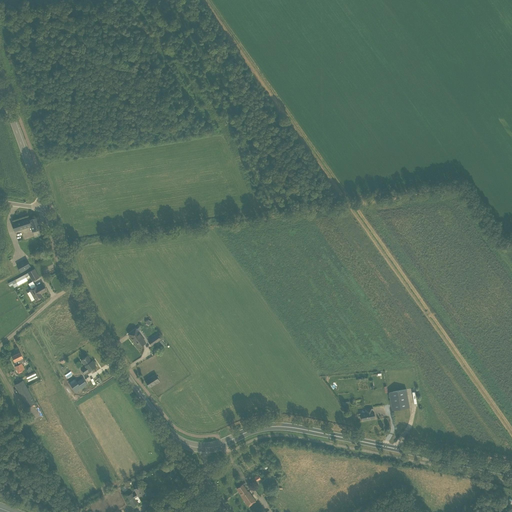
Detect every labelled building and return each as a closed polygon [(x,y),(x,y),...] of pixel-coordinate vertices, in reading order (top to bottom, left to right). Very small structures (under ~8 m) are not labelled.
[(30,226),(32,231),(41,228),(37,218),(29,220),(29,219),(12,224),(15,231),(24,228),(27,227),(30,226)] [(26,260),(17,265),(20,272),(30,266),(26,260)] [(15,280),(18,285),(27,280),(26,279),(30,277),(32,281),(33,281),(39,277),(34,269),(30,271),(27,273),(24,275),(15,280)] [(30,291),(27,293),(32,301),(35,299),(35,301),(42,297),(41,294),(46,290),(43,284),(37,287),(37,286),(29,290),(30,291)] [(128,334),(138,348),(145,342),(135,329),(128,334)] [(149,342),(151,345),(161,339),(158,335),(149,342)] [(15,366),(18,373),(22,370),(24,369),(21,363),(21,364),(20,363),(24,361),(19,352),(12,356),(14,360),(13,360),(14,362),(14,361),(16,365),(15,366)] [(81,370),(84,374),(88,371),(89,371),(96,366),(92,361),(91,362),(90,360),(87,356),(81,360),(86,367),(81,370)] [(26,376),(28,381),(37,377),(35,372),(26,376)] [(145,381),(149,387),(159,381),(155,374),(145,381)] [(75,379),(69,383),(75,392),(87,384),(82,378),(79,380),(77,382),(75,379)] [(15,385),(27,408),(35,403),(23,381),(15,385)] [(390,392),(393,410),(409,408),(406,389),(390,392)] [(361,416),(360,416),(361,419),(362,419),(362,421),(375,418),(373,409),(366,410),(366,413),(361,414),(361,416)] [(258,475),(251,480),(254,484),(260,479),(258,475)] [(242,484),(236,489),(242,496),(241,496),(248,507),(256,502),(248,491),(248,492),(242,484)] [(126,496),(132,507),(137,504),(137,503),(141,501),(138,496),(144,493),(140,485),(134,489),(136,493),(133,495),(132,493),(126,496)]
